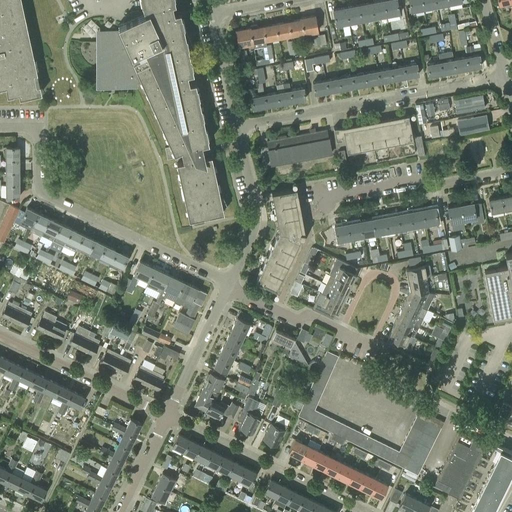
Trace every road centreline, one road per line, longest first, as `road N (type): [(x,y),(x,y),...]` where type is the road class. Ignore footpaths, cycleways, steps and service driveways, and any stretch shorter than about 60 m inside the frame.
road 1 (residential): [(230,285),(43,197),(35,140),(21,128),(0,128)]
road 2 (residential): [(237,128),(503,77)]
road 3 (residential): [(359,511),(167,417)]
road 4 (residential): [(317,202),(511,171)]
road 5 (residential): [(167,417),(0,336)]
road 6 (residential): [(354,369),(511,438)]
road 7 (residential): [(230,285),(386,349)]
road 8 (residential): [(230,285),(256,219),(237,128)]
road 9 (residential): [(167,417),(230,285)]
